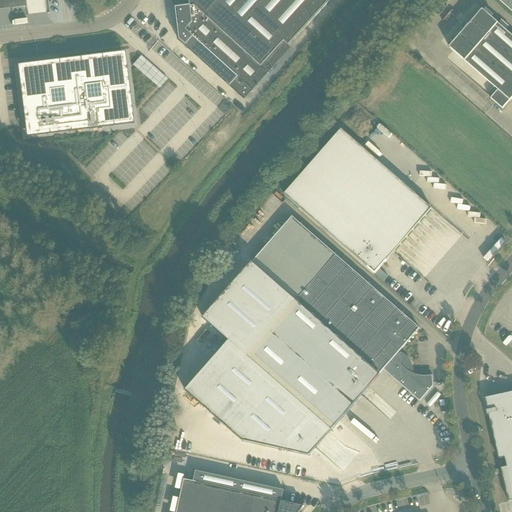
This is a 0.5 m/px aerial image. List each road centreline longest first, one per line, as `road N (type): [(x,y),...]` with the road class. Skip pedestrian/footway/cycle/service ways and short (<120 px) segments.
road 1 (unclassified): [(470,469),(454,391),(459,333),(511,264)]
road 2 (unknown): [(185,86),(206,111),(134,189),(119,195),(102,172)]
road 3 (unclassified): [(0,43),(105,32),(134,0)]
road 4 (unclassified): [(336,511),(367,491),(470,469)]
